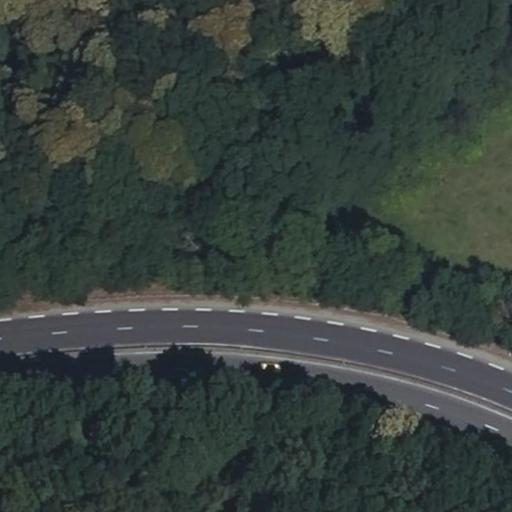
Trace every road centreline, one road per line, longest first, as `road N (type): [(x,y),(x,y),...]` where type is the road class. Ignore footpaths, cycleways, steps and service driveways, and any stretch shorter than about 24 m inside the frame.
road 1 (primary): [(0,384),(159,370),(342,385),(511,437)]
road 2 (primary): [(511,392),(347,342),(160,327),(0,341)]
